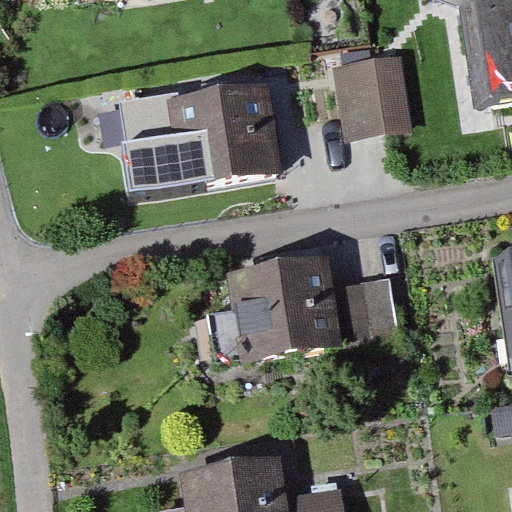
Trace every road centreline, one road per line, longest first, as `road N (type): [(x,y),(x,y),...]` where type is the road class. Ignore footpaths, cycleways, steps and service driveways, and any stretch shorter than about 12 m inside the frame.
road 1 (residential): [(12,278),(511,201)]
road 2 (residential): [(28,511),(12,278)]
